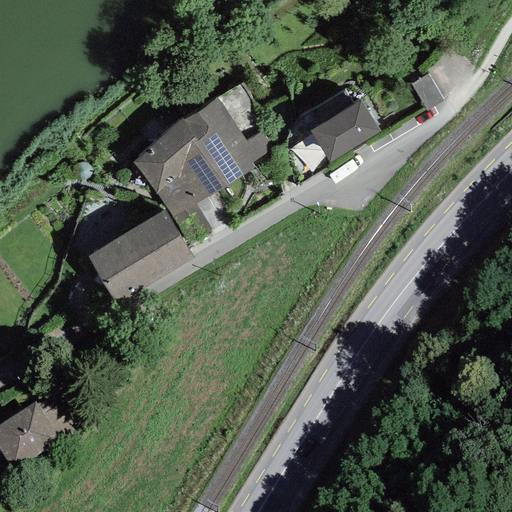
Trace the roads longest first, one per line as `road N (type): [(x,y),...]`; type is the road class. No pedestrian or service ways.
road 1 (residential): [(0,378),(323,194),(456,98)]
road 2 (secondary): [(511,170),(404,286),(257,511)]
